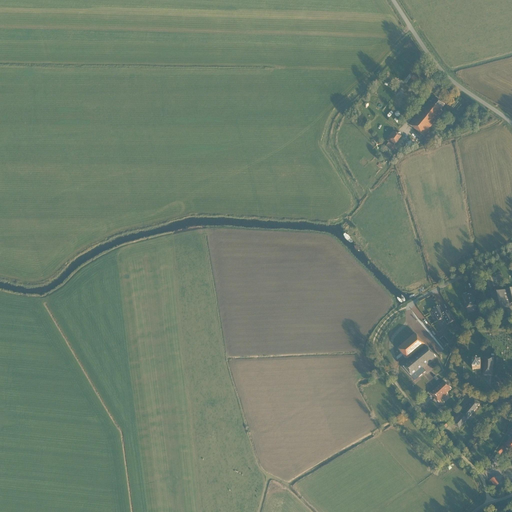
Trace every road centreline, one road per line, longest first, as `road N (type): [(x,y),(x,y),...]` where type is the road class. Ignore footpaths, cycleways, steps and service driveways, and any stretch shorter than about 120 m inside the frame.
road 1 (tertiary): [(511,124),(445,75),(393,0)]
road 2 (unclassified): [(489,503),(479,475),(399,389)]
road 3 (unclassified): [(405,308),(511,249)]
